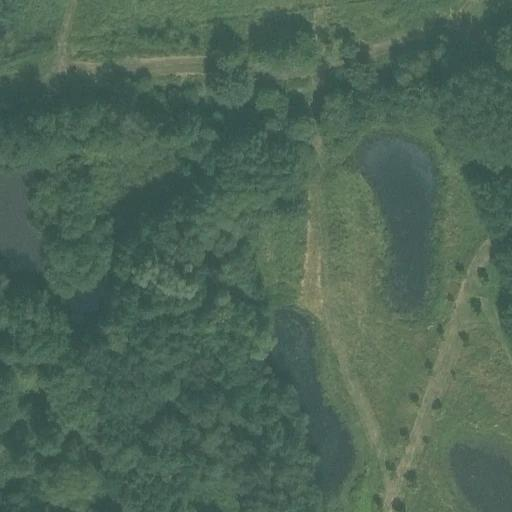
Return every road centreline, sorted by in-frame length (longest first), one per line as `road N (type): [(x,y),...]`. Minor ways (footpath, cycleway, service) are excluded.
road 1 (track): [(511,62),(495,63),(457,33),(437,33),(313,66),(0,81)]
road 2 (track): [(394,511),(470,293),(488,249),(511,222)]
